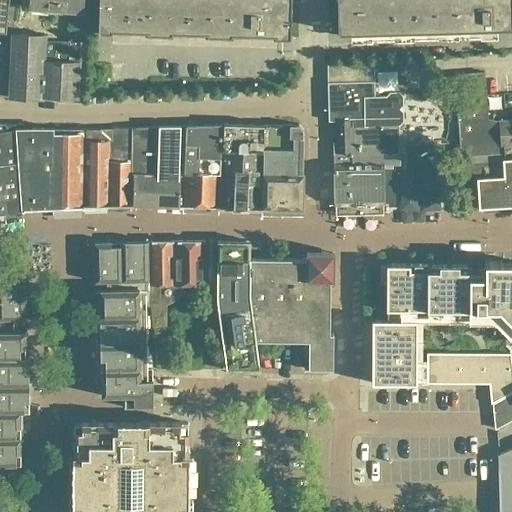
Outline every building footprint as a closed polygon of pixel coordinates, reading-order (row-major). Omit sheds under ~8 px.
[(0,0),(0,31),(5,32),(8,0),(0,0)] [(29,0),(29,11),(55,12),(55,0),(29,0)] [(55,0),(55,12),(81,14),(81,0),(55,0)] [(275,40),(290,40),(290,0),(98,0),(97,34),(111,34),(111,32),(146,33),(146,35),(171,36),(171,34),(206,35),(206,38),(231,38),(231,36),(275,37),(275,40)] [(336,0),(337,35),(448,32),(511,30),(511,13),(511,0),(336,0)] [(78,55),(79,30),(68,29),(67,52),(43,51),(44,38),(10,37),(8,100),(41,101),(41,99),(76,100),(78,64),(67,64),(67,55),(78,55)] [(480,210),(499,209),(493,122),(487,121),(484,75),(455,77),(463,211),(478,210),(480,210)] [(374,83),(327,85),(328,123),(332,123),(334,196),(334,207),(336,207),(381,206),(383,206),(382,166),(399,166),(398,128),(399,128),(399,127),(402,123),(402,114),(398,110),(402,107),(402,98),(398,94),(390,94),(386,98),(374,98),(374,83)] [(511,122),(499,124),(493,122),(499,209),(511,208),(511,122)] [(0,214),(20,212),(17,165),(18,165),(15,131),(16,131),(16,127),(0,125),(0,214)] [(222,147),(223,126),(184,127),(184,128),(185,128),(184,151),(182,210),(217,212),(219,211),(219,209),(217,209),(218,179),(219,153),(222,147)] [(222,147),(219,153),(218,179),(217,209),(219,209),(219,211),(221,211),(221,210),(259,212),(261,212),(261,210),(263,128),(243,127),(223,126),(222,147)] [(263,128),(261,210),(301,211),(303,132),(298,127),(263,126),(263,128)] [(184,128),(184,127),(152,128),(132,129),(130,206),(130,208),(159,209),(182,210),(184,151),(185,128),(184,128)] [(130,208),(130,206),(132,129),(108,131),(108,143),(106,208),(108,208),(129,207),(129,208),(130,208)] [(84,200),(85,131),(16,131),(15,131),(18,165),(17,165),(20,212),(23,212),(52,210),(81,209),(81,206),(81,200),(84,200)] [(85,131),(84,200),(81,200),(81,206),(81,209),(106,208),(108,143),(108,131),(99,131),(85,131)] [(99,292),(145,292),(148,291),(147,243),(94,244),(94,284),(99,284),(99,292)] [(209,245),(204,244),(204,243),(150,244),(150,288),(148,288),(152,328),(165,328),(165,306),(167,305),(169,305),(171,304),(173,303),(175,301),(176,300),(178,298),(179,296),(180,294),(180,292),(181,290),(181,288),(215,288),(216,245),(209,245)] [(216,244),(216,245),(215,288),(216,302),(225,370),(225,371),(258,371),(259,371),(259,370),(258,370),(254,342),(251,301),(249,261),(249,248),(249,244),(247,244),(247,243),(218,243),(216,243),(216,244)] [(301,261),(249,261),(251,301),(254,342),(308,343),(308,369),(303,369),(303,370),(332,371),(333,335),(331,335),(331,336),(329,335),(329,302),(329,282),(330,282),(333,282),(333,270),(333,254),(301,254),(301,261)] [(386,310),(499,311),(511,324),(511,263),(485,264),(485,272),(471,272),(471,266),(386,265),(386,310)] [(0,466),(16,467),(16,431),(16,414),(25,414),(24,322),(24,285),(0,285),(0,466)] [(152,409),(151,370),(146,370),(145,292),(99,292),(99,327),(93,327),(94,391),(100,390),(100,398),(123,398),(123,410),(152,409)] [(417,321),(372,321),(371,385),(416,385),(417,321)] [(173,349),(173,371),(188,371),(188,349),(173,349)] [(188,349),(188,371),(200,371),(199,349),(188,349)] [(211,371),(210,349),(199,349),(200,371),(211,371)] [(221,349),(210,349),(211,371),(222,371),(221,349)] [(511,365),(511,355),(425,355),(425,385),(489,385),(491,405),(511,394),(511,365)] [(511,395),(491,407),(493,432),(511,421),(511,395)] [(336,423),(335,413),(319,414),(320,424),(336,423)] [(179,424),(157,423),(93,423),(81,423),(81,426),(75,426),(75,432),(72,432),(71,511),(187,511),(188,433),(185,432),(185,427),(179,427),(179,424)] [(511,511),(511,450),(496,457),(497,468),(497,473),(498,511),(511,511)]
